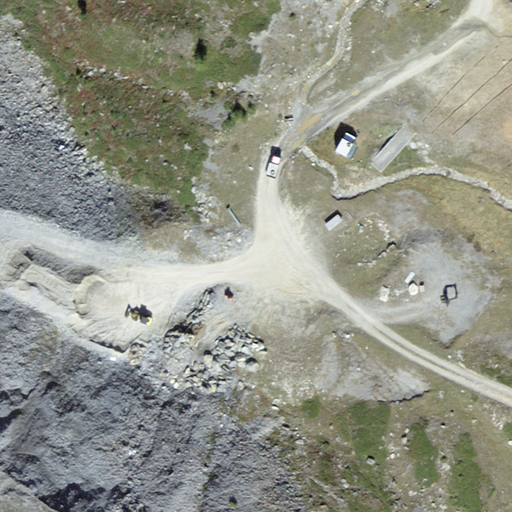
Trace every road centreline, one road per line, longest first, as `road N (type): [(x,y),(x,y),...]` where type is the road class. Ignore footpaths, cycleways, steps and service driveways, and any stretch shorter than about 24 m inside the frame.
road 1 (track): [(479,0),(480,11),(277,152),(267,178),(269,219),(286,255),(354,313),(511,415)]
road 2 (track): [(286,255),(136,272),(6,228)]
